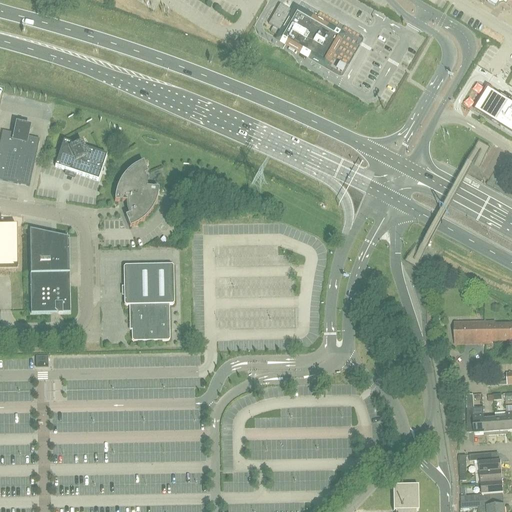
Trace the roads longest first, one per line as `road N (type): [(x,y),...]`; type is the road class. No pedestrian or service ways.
road 1 (primary): [(361,145),(190,70),(0,10)]
road 2 (primary): [(0,40),(283,148)]
road 3 (residential): [(0,205),(79,223),(86,308),(70,332)]
road 4 (unclassified): [(409,168),(469,50),(459,28),(436,14)]
road 5 (unclassified): [(342,357),(351,292),(394,199)]
road 6 (residential): [(511,446),(464,448),(463,376),(485,375)]
road 7 (primary): [(283,148),(340,190),(347,218),(340,255)]
road 8 (primary): [(394,199),(511,263)]
